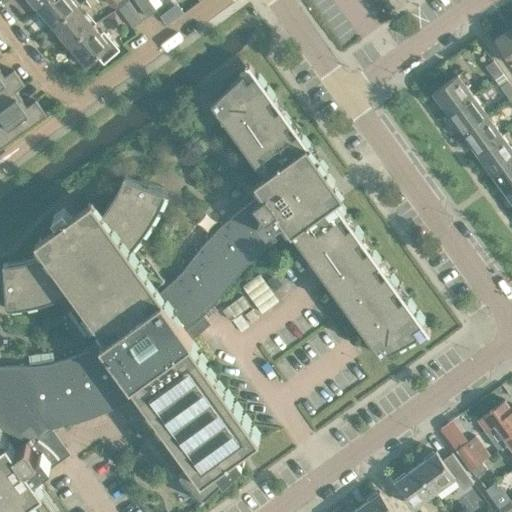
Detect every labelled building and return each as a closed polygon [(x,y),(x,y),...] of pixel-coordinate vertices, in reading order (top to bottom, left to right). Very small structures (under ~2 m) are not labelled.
[(45,0),(37,7),(53,26),(78,5),(74,0),(45,0)] [(128,0),(118,7),(132,27),(142,20),(128,0)] [(156,10),(149,0),(134,0),(147,17),(156,10)] [(94,24),(78,5),(53,26),(69,45),(94,24)] [(109,42),(94,24),(69,45),(85,64),(97,54),(104,62),(119,48),(112,40),(109,42)] [(511,26),(495,38),(511,62),(511,26)] [(485,65),(494,78),(502,72),(493,60),(485,65)] [(2,77),(0,75),(0,102),(16,91),(24,85),(13,69),(2,77)] [(156,213),(166,192),(124,175),(118,189),(111,201),(102,213),(92,199),(69,216),(64,209),(54,216),(59,223),(35,240),(46,253),(32,258),(18,261),(3,263),(6,308),(29,305),(51,299),(73,291),(106,337),(100,341),(101,342),(98,343),(95,345),(80,353),(64,359),(47,363),(29,365),(14,365),(0,366),(0,511),(61,511),(43,487),(45,486),(35,473),(58,456),(59,457),(60,456),(59,455),(51,446),(46,442),(41,439),(53,427),(65,423),(84,419),(103,412),(121,403),(138,393),(151,411),(191,463),(179,472),(202,497),(199,500),(201,501),(245,461),(243,459),(241,461),(237,455),(259,439),(189,342),(193,339),(185,329),(197,320),(205,312),(213,304),(220,296),(226,287),(239,271),(254,257),(269,243),(288,230),(291,234),(298,229),(379,341),(373,345),(380,355),(418,335),(417,333),(413,328),(423,321),(405,296),(399,300),(393,291),(398,287),(387,272),(381,276),(375,267),(381,263),(370,247),(364,251),(357,242),(363,238),(352,223),(346,227),(340,218),(346,214),(336,200),(343,195),(326,171),(328,170),(257,72),(247,79),(244,74),(242,72),(211,102),(218,112),(225,107),(270,170),(254,182),(263,194),(257,197),(236,213),(217,231),(199,250),(187,266),(174,280),(160,292),(129,250),(144,232),(156,213)] [(447,112),(472,93),(458,74),(433,92),(447,112)] [(508,98),(511,95),(511,86),(507,80),(499,86),(508,98)] [(24,108),(20,102),(22,100),(16,91),(0,102),(0,147),(47,115),(35,100),(24,108)] [(462,132),(487,114),(472,93),(447,112),(462,132)] [(476,152),(501,134),(487,114),(462,132),(476,152)] [(491,173),(511,157),(511,148),(501,134),(476,152),(491,173)] [(506,193),(511,188),(511,157),(491,173),(506,193)] [(508,441),(511,438),(511,409),(511,410),(505,400),(479,419),(486,429),(495,423),(508,441)] [(471,468),(481,461),(467,442),(457,449),(471,468)] [(415,466),(434,492),(454,478),(463,490),(474,483),(452,453),(442,460),(436,451),(415,466)] [(487,469),(481,461),(471,468),(477,476),(487,469)] [(434,492),(415,466),(395,481),(413,506),(434,492)] [(496,480),(485,488),(491,496),(502,489),(496,480)] [(394,511),(380,492),(359,507),(362,511),(394,511)]
